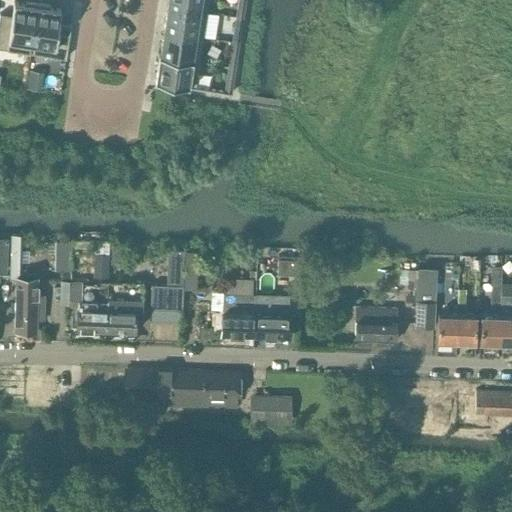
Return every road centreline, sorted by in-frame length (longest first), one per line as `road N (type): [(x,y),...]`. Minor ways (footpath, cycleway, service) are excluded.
road 1 (residential): [(511,369),(0,355)]
road 2 (residential): [(90,0),(80,112),(110,119),(121,116),(137,85),(149,0)]
